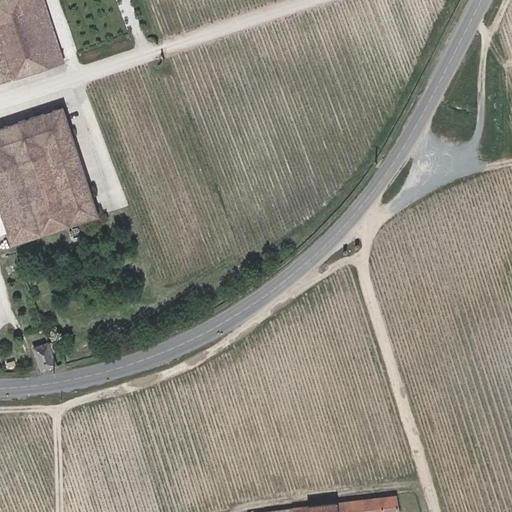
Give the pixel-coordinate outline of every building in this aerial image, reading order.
[(0,0),(0,47),(5,59),(35,48),(16,0),(0,0)] [(0,84),(29,73),(32,71),(26,56),(0,67),(0,84)] [(64,108),(0,128),(0,204),(13,243),(100,215),(64,108)] [(34,349),(42,371),(56,365),(50,346),(45,335),(41,323),(36,324),(43,345),(34,349)] [(45,335),(50,346),(54,345),(49,333),(45,335)] [(399,511),(396,497),(372,500),(371,497),(367,498),(367,501),(335,504),(336,511),(399,511)]
